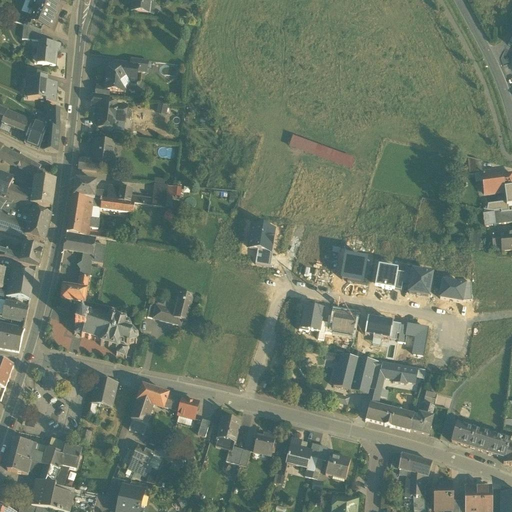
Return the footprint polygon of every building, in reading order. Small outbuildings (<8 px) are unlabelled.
[(33,0),(25,0),(21,13),(33,18),(36,12),(30,10),(33,0)] [(43,27),(51,31),(59,9),(48,4),(47,4),(36,0),(33,0),(30,10),(36,12),(33,18),(31,23),(43,27)] [(132,12),(149,14),(150,4),(150,0),(131,0),(131,4),(133,4),(132,12)] [(31,23),(29,29),(40,33),(43,27),(31,23)] [(40,42),(40,33),(29,29),(24,27),(23,41),(40,42)] [(36,65),(55,67),(57,47),(38,45),(36,65)] [(137,72),(146,73),(147,62),(142,61),(131,60),(131,66),(131,68),(137,69),(137,72)] [(108,91),(123,93),(124,89),(129,85),(135,86),(137,72),(137,69),(131,68),(131,66),(114,64),(114,65),(108,70),(107,70),(105,89),(104,91),(108,91)] [(26,80),(29,80),(29,79),(43,80),(44,74),(27,68),(26,80)] [(47,103),(56,104),(57,85),(47,85),(43,84),(43,80),(29,79),(29,80),(28,100),(46,101),(47,103)] [(97,88),(96,96),(95,96),(94,109),(100,110),(101,105),(109,106),(110,98),(107,97),(108,91),(104,91),(105,89),(97,88)] [(107,132),(111,132),(113,130),(114,130),(115,123),(124,124),(126,110),(117,109),(117,107),(109,106),(101,105),(100,110),(99,114),(99,121),(98,128),(105,129),(107,132)] [(167,106),(158,105),(156,115),(165,116),(167,106)] [(0,121),(3,123),(7,112),(8,110),(0,106),(0,121)] [(47,129),(58,131),(58,110),(48,111),(47,129)] [(12,127),(29,134),(33,124),(7,112),(3,123),(12,127)] [(12,127),(3,123),(0,128),(0,130),(9,134),(12,127)] [(25,145),(39,150),(47,129),(33,124),(29,134),(25,145)] [(58,131),(47,129),(44,152),(57,154),(58,131)] [(292,138),(289,148),(350,170),(354,160),(292,138)] [(98,162),(107,163),(107,159),(109,157),(111,157),(113,144),(96,142),(94,161),(98,162)] [(0,152),(0,159),(3,161),(8,151),(3,149),(0,152)] [(3,161),(13,166),(18,157),(8,151),(3,161)] [(40,168),(18,157),(13,166),(34,179),(35,179),(40,168)] [(467,159),(469,176),(474,175),(482,174),(480,162),(467,159)] [(78,171),(96,173),(97,167),(91,166),(92,161),(80,160),(78,171)] [(485,196),(504,193),(504,189),(511,187),(511,176),(496,178),(496,173),(482,174),(483,183),(485,196)] [(0,199),(4,201),(10,187),(13,180),(0,174),(0,199)] [(476,184),(483,183),(482,174),(474,175),(476,184)] [(31,206),(51,209),(55,182),(35,179),(34,179),(32,195),(31,206)] [(101,201),(118,203),(120,189),(108,187),(107,194),(95,193),(97,183),(75,180),(73,198),(93,200),(94,200),(101,201)] [(154,185),(152,199),(152,207),(166,209),(167,197),(168,187),(168,186),(164,186),(154,185)] [(18,190),(10,187),(4,201),(12,204),(18,190)] [(181,188),(172,188),(172,197),(180,198),(181,188)] [(121,189),(120,189),(118,203),(130,204),(131,196),(132,190),(121,189)] [(32,195),(18,190),(12,204),(25,208),(25,207),(31,206),(32,195)] [(152,199),(131,196),(130,204),(134,205),(152,207),(152,199)] [(92,207),(93,200),(73,198),(72,199),(66,234),(88,237),(89,229),(90,219),(92,207)] [(0,232),(24,241),(25,237),(24,237),(33,211),(33,210),(27,209),(25,211),(0,200),(0,232)] [(92,207),(101,208),(101,201),(94,200),(93,200),(92,207)] [(118,203),(101,201),(101,208),(100,211),(133,214),(134,205),(130,204),(118,203)] [(487,205),(486,211),(492,213),(500,211),(501,213),(509,212),(508,207),(506,207),(505,203),(487,205)] [(99,220),(100,211),(101,208),(92,207),(90,219),(99,220)] [(25,237),(44,244),(51,217),(50,216),(33,210),(33,211),(24,237),(25,237)] [(174,217),(166,212),(162,220),(171,224),(174,217)] [(500,214),(500,212),(486,214),(488,226),(501,225),(500,214)] [(500,214),(501,225),(511,223),(511,212),(501,214),(500,214)] [(90,219),(89,229),(98,230),(100,220),(99,220),(90,219)] [(271,238),(273,231),(252,227),(249,250),(257,251),(269,253),(269,252),(270,245),(272,245),(273,239),(271,238)] [(474,247),(480,248),(482,231),(477,230),(474,247)] [(63,251),(84,254),(93,256),(95,245),(95,240),(66,234),(63,250),(63,251)] [(501,247),(501,253),(511,252),(511,234),(500,235),(501,247)] [(491,236),(493,248),(501,247),(500,235),(491,236)] [(81,269),(80,277),(88,279),(90,263),(101,265),(104,246),(95,245),(93,256),(84,254),(82,264),(79,266),(81,269)] [(36,268),(39,269),(42,252),(23,247),(20,258),(19,264),(36,268)] [(0,257),(19,264),(20,258),(10,254),(10,253),(2,250),(1,254),(0,254),(0,257)] [(270,268),(273,253),(269,252),(269,253),(257,251),(255,265),(270,268)] [(354,282),(355,283),(356,274),(363,275),(364,269),(365,269),(365,268),(366,261),(345,258),(341,280),(347,281),(354,282)] [(394,292),(394,291),(397,273),(398,270),(378,267),(374,288),(394,292)] [(402,285),(410,286),(412,272),(413,268),(405,267),(404,274),(402,285)] [(0,268),(0,289),(2,289),(3,284),(8,285),(8,284),(10,270),(0,268)] [(365,268),(365,269),(362,284),(355,283),(354,282),(353,284),(368,287),(371,269),(365,268)] [(356,274),(355,283),(362,284),(365,269),(364,269),(363,275),(356,274)] [(10,270),(8,284),(32,288),(34,275),(10,270)] [(432,275),(412,272),(410,286),(408,294),(428,297),(432,275)] [(401,292),(402,285),(404,274),(397,273),(394,291),(401,292)] [(84,305),(86,291),(88,279),(80,277),(78,289),(63,287),(60,301),(84,305)] [(464,287),(443,283),(440,300),(461,304),(461,303),(464,287)] [(30,301),(32,288),(8,284),(8,285),(7,290),(6,297),(30,301)] [(464,284),(464,287),(461,303),(471,302),(470,284),(464,284)] [(153,320),(180,327),(182,321),(187,323),(193,299),(181,296),(178,304),(176,312),(158,308),(156,307),(153,318),(153,320)] [(158,306),(158,308),(176,312),(178,304),(166,301),(164,307),(158,306)] [(5,303),(2,317),(25,322),(29,308),(5,303)] [(147,318),(153,320),(153,318),(156,307),(150,306),(147,318)] [(305,308),(305,310),(301,330),(308,331),(319,333),(323,311),(305,308)] [(125,359),(125,360),(126,359),(125,358),(128,350),(129,350),(128,349),(127,350),(127,349),(128,347),(129,345),(134,344),(135,345),(136,344),(135,343),(136,338),(138,337),(138,336),(136,337),(133,333),(133,331),(132,330),(131,332),(129,331),(130,327),(131,327),(131,326),(130,326),(129,324),(129,323),(129,322),(128,323),(127,323),(127,322),(125,322),(126,320),(125,320),(124,321),(118,319),(118,318),(117,317),(117,319),(110,317),(111,315),(110,315),(109,316),(108,316),(107,317),(109,318),(108,319),(106,318),(103,317),(104,316),(102,315),(102,317),(97,315),(97,314),(96,313),(95,315),(90,313),(91,312),(89,311),(89,313),(83,311),(82,310),(81,311),(82,312),(80,317),(78,317),(74,327),(77,328),(75,334),(73,334),(74,335),(75,335),(81,337),(81,338),(82,338),(83,337),(88,338),(88,340),(89,340),(89,339),(95,340),(94,342),(96,342),(96,341),(101,343),(101,344),(99,344),(99,345),(100,345),(100,347),(101,347),(101,346),(108,347),(107,349),(109,349),(109,348),(115,350),(115,351),(116,352),(117,350),(118,351),(117,355),(116,356),(116,357),(117,356),(125,359)] [(308,333),(308,331),(301,330),(305,310),(303,310),(299,332),(308,333)] [(334,318),(332,333),(352,336),(355,317),(335,314),(334,318)] [(332,333),(334,318),(328,317),(325,335),(331,336),(332,333)] [(381,342),(381,340),(390,341),(393,324),(367,319),(364,337),(373,338),(372,340),(381,342)] [(396,342),(397,335),(399,335),(400,326),(393,324),(390,341),(396,342)] [(0,349),(19,353),(23,330),(0,325),(0,349)] [(399,335),(397,344),(405,345),(406,336),(407,328),(401,326),(399,335)] [(427,330),(408,327),(407,328),(406,336),(414,337),(416,340),(413,356),(422,358),(427,330)] [(335,356),(326,354),(324,361),(333,363),(335,356)] [(333,388),(350,392),(357,367),(358,360),(340,357),(333,388)] [(393,382),(392,384),(406,386),(406,384),(415,386),(416,380),(418,371),(358,360),(357,367),(373,370),(380,372),(379,376),(385,377),(384,380),(393,382)] [(13,368),(0,362),(0,389),(4,391),(13,368)] [(350,392),(367,396),(369,391),(373,370),(357,367),(350,392)] [(380,372),(373,370),(369,391),(374,392),(371,405),(377,407),(380,398),(381,391),(384,380),(385,377),(379,376),(380,372)] [(416,380),(423,381),(425,372),(418,371),(416,380)] [(103,407),(111,409),(116,386),(97,381),(91,405),(103,407)] [(137,401),(137,403),(153,408),(154,406),(164,409),(168,397),(168,396),(142,387),(137,401)] [(388,393),(381,391),(380,398),(387,400),(388,393)] [(425,405),(434,407),(437,396),(426,393),(423,405),(425,405)] [(349,399),(333,395),(331,404),(346,408),(349,399)] [(164,409),(179,414),(182,401),(168,397),(164,409)] [(192,421),(194,422),(198,405),(182,401),(179,414),(178,417),(178,418),(192,421)] [(147,427),(153,408),(137,403),(130,421),(132,422),(147,427)] [(88,417),(100,420),(103,407),(91,405),(88,417)] [(390,428),(408,433),(412,416),(377,407),(371,405),(370,405),(365,421),(384,426),(384,427),(390,429),(390,428)] [(425,405),(422,416),(431,418),(434,407),(425,405)] [(433,418),(431,418),(422,416),(419,415),(418,418),(413,417),(414,416),(412,416),(408,431),(428,437),(433,418)] [(190,428),(192,421),(178,418),(177,424),(190,428)] [(217,439),(234,444),(240,423),(223,419),(217,439)] [(197,436),(205,439),(209,424),(202,421),(201,424),(197,436)] [(128,431),(143,436),(147,427),(132,422),(128,431)] [(450,442),(505,460),(509,447),(510,442),(456,424),(450,442)] [(80,445),(86,446),(89,435),(83,434),(80,445)] [(253,455),(271,459),(275,438),(263,436),(262,439),(256,438),(253,455)] [(234,444),(217,439),(215,449),(228,453),(229,451),(232,452),(234,444)] [(27,462),(31,463),(32,463),(35,455),(37,447),(15,441),(10,458),(26,461),(27,462)] [(48,451),(63,456),(65,448),(65,446),(51,441),(48,449),(48,451)] [(287,465),(307,470),(310,458),(311,454),(310,454),(305,453),(299,451),(301,443),(292,441),(287,459),(288,459),(287,465)] [(48,451),(48,449),(37,446),(37,447),(35,455),(46,458),(48,451)] [(310,458),(316,459),(319,448),(312,446),(310,454),(311,454),(310,458)] [(511,448),(509,447),(505,460),(503,464),(511,466),(511,448)] [(57,472),(52,486),(63,488),(69,470),(76,472),(79,462),(80,462),(80,459),(79,459),(81,452),(65,448),(63,456),(48,451),(46,458),(35,455),(32,463),(57,472)] [(142,477),(143,477),(147,467),(152,457),(153,455),(138,448),(128,470),(134,473),(142,477)] [(327,450),(319,448),(316,459),(316,460),(322,461),(324,462),(325,456),(327,450)] [(156,449),(153,455),(152,457),(162,461),(171,465),(175,457),(156,449)] [(242,454),(232,452),(229,451),(228,453),(225,463),(238,467),(246,469),(250,455),(250,454),(243,452),(242,454)] [(390,469),(398,471),(401,456),(393,454),(390,469)] [(407,473),(411,474),(414,460),(401,455),(401,456),(398,471),(407,473)] [(152,457),(147,467),(157,472),(162,461),(152,457)] [(175,457),(171,465),(169,471),(177,474),(183,460),(175,457)] [(332,481),(344,484),(344,482),(345,482),(350,462),(330,457),(329,463),(325,477),(332,479),(332,481)] [(7,471),(28,477),(29,473),(28,473),(31,463),(27,462),(26,461),(10,458),(7,471)] [(306,472),(313,473),(316,460),(316,459),(310,458),(307,470),(306,472)] [(319,475),(322,461),(316,460),(313,473),(318,474),(319,475)] [(432,464),(414,460),(411,474),(417,476),(422,477),(428,479),(432,464)] [(57,472),(32,463),(31,463),(28,473),(29,473),(41,477),(39,483),(52,486),(57,472)] [(306,472),(304,478),(311,480),(313,473),(306,472)] [(413,497),(416,498),(417,477),(411,477),(411,474),(407,473),(405,488),(404,499),(413,500),(413,497)] [(417,476),(411,474),(411,477),(417,477),(416,498),(421,498),(422,485),(422,477),(417,476)] [(156,478),(148,476),(146,484),(154,486),(156,478)] [(72,490),(63,488),(52,486),(39,483),(36,482),(31,507),(31,508),(37,509),(51,511),(69,511),(74,490),(72,490)] [(323,483),(312,482),(311,491),(322,492),(323,483)] [(434,495),(434,511),(451,511),(452,503),(451,485),(440,485),(440,495),(434,495)] [(121,493),(143,498),(143,497),(144,491),(122,487),(121,493)] [(488,511),(489,505),(491,505),(491,488),(474,489),(474,491),(465,491),(465,502),(465,511),(488,511)] [(116,511),(139,511),(140,508),(144,509),(146,507),(147,501),(146,499),(146,498),(143,497),(143,498),(121,493),(116,511)] [(511,511),(511,493),(501,493),(501,511),(511,511)] [(421,498),(416,498),(413,497),(413,500),(413,510),(422,510),(421,498)] [(187,507),(183,498),(177,501),(181,510),(187,507)] [(355,511),(357,502),(333,500),(331,511),(355,511)]
